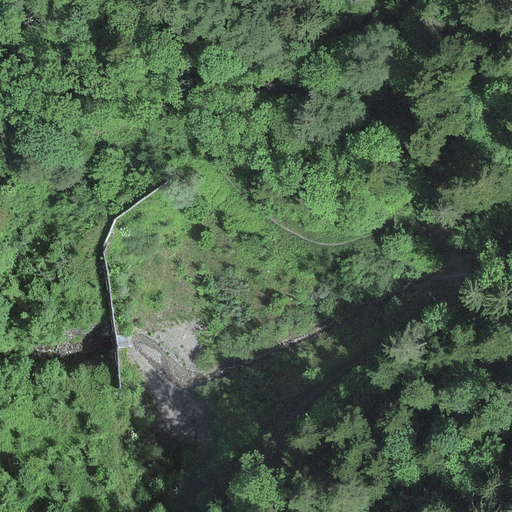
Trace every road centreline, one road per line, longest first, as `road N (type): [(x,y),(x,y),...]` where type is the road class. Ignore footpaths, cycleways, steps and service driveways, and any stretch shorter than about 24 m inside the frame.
road 1 (track): [(289,422),(444,298),(449,283),(411,0)]
road 2 (unclassified): [(193,511),(289,422)]
